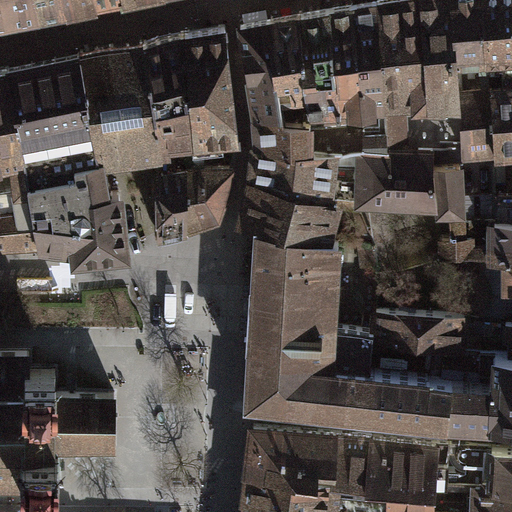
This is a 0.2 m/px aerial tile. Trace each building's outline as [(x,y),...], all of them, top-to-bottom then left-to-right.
[(0,0),(0,17),(40,11),(37,0),(0,0)] [(66,6),(65,0),(37,0),(40,11),(66,6)] [(385,101),(379,0),(364,0),(352,2),(358,52),(360,52),(362,102),(385,101)] [(455,59),(451,0),(379,0),(385,101),(406,101),(412,100),(419,100),(460,101),(457,59),(455,59)] [(484,0),(451,0),(455,59),(457,59),(460,101),(462,140),(463,151),(496,148),(491,85),(489,85),(487,57),(484,0)] [(496,148),(511,146),(511,0),(484,0),(487,57),(489,85),(491,85),(496,148)] [(352,2),(302,11),(312,106),(362,102),(360,52),(358,52),(352,2)] [(312,106),(302,11),(272,17),(283,108),(283,110),(286,109),(285,92),(303,90),(302,85),(307,84),(309,97),(310,106),(312,106)] [(242,22),(256,111),(283,108),(272,17),(242,22)] [(208,138),(239,136),(225,24),(184,30),(189,61),(193,137),(192,140),(193,150),(209,148),(208,138)] [(172,158),(170,142),(192,140),(193,137),(189,61),(184,30),(145,37),(154,91),(162,152),(160,152),(160,158),(172,158)] [(101,160),(160,152),(162,152),(154,91),(145,37),(143,38),(143,37),(80,49),(81,51),(101,160)] [(71,201),(120,195),(120,188),(107,189),(106,187),(105,165),(103,165),(101,160),(81,51),(7,66),(30,185),(39,241),(75,246),(71,201)] [(0,162),(13,160),(18,187),(30,185),(7,66),(0,67),(0,162)] [(310,106),(309,97),(305,97),(304,115),(284,115),(285,116),(309,118),(312,106),(310,106)] [(412,100),(406,101),(409,145),(433,145),(433,147),(442,147),(442,143),(442,140),(462,140),(460,101),(419,100),(412,100)] [(406,101),(385,101),(386,124),(387,148),(360,147),(359,196),(359,199),(434,203),(432,165),(434,165),(433,147),(433,145),(409,145),(406,101)] [(307,143),(335,147),(345,148),(360,147),(387,148),(386,124),(365,124),(362,102),(312,106),(309,118),(307,143)] [(256,111),(259,139),(307,143),(309,118),(285,116),(284,115),(283,110),(283,108),(256,111)] [(259,139),(255,173),(276,178),(293,182),(293,184),(331,193),(337,195),(337,193),(359,196),(360,147),(345,148),(335,147),(307,143),(259,139)] [(158,172),(159,231),(186,224),(190,166),(173,165),(172,158),(160,158),(158,172)] [(434,165),(432,165),(434,203),(437,203),(438,212),(450,212),(463,211),(461,163),(434,165)] [(190,166),(186,224),(219,214),(234,166),(190,166)] [(276,178),(255,173),(243,219),(258,222),(327,235),(335,205),(337,195),(331,193),(293,184),(293,182),(276,178)] [(0,190),(0,243),(39,241),(30,185),(18,187),(0,190)] [(497,218),(511,217),(511,192),(497,193),(497,218)] [(71,201),(75,246),(76,255),(126,249),(120,195),(71,201)] [(363,208),(355,208),(360,240),(361,240),(375,241),(370,212),(370,207),(363,208)] [(389,209),(370,212),(375,241),(378,262),(379,268),(402,266),(415,263),(410,247),(392,252),(392,231),(389,209)] [(463,211),(450,212),(451,235),(442,235),(442,237),(443,255),(474,254),(473,217),(464,217),(464,211),(463,211)] [(495,253),(511,253),(511,217),(497,218),(496,218),(495,245),(487,246),(487,253),(495,253)] [(247,397),(449,419),(452,378),(442,377),(430,374),(430,373),(371,367),(332,362),(334,323),(339,237),(327,235),(258,222),(247,397)] [(442,237),(410,247),(415,263),(416,264),(440,257),(440,255),(443,255),(442,237)] [(375,241),(361,240),(364,265),(378,262),(375,241)] [(511,253),(495,253),(487,253),(482,253),(483,315),(506,317),(511,317),(511,253)] [(474,331),(505,333),(506,317),(483,315),(465,313),(377,306),(374,327),(374,336),(400,339),(400,341),(434,347),(461,347),(464,326),(474,326),(474,331)] [(332,362),(371,367),(374,336),(374,327),(334,323),(332,362)] [(31,348),(0,347),(0,484),(21,485),(60,485),(61,446),(61,443),(69,443),(69,442),(108,442),(108,444),(115,444),(115,437),(114,437),(114,398),(115,398),(115,391),(108,391),(108,392),(71,391),(71,390),(56,390),(56,370),(57,370),(57,365),(52,365),(52,366),(31,366),(31,348)] [(452,378),(495,382),(496,350),(481,349),(480,370),(443,367),(442,377),(452,378)] [(511,421),(511,350),(496,350),(495,382),(493,421),(511,421)] [(452,378),(449,419),(493,421),(495,382),(452,378)] [(249,468),(280,471),(286,425),(256,423),(249,468)] [(280,471),(334,478),(339,430),(286,425),(280,471)] [(334,478),(368,480),(373,433),(354,431),(339,430),(334,478)] [(452,441),(373,433),(368,480),(385,482),(383,510),(386,510),(418,511),(433,511),(436,480),(453,480),(453,469),(448,469),(452,441)] [(477,482),(511,483),(511,444),(466,442),(465,481),(477,482)] [(363,508),(367,509),(368,497),(332,494),(334,478),(280,471),(249,468),(245,496),(344,507),(363,508)] [(474,511),(511,511),(511,483),(477,482),(474,511)] [(385,511),(386,510),(383,510),(367,509),(363,508),(362,511),(343,511),(344,507),(245,496),(243,511),(385,511)]
